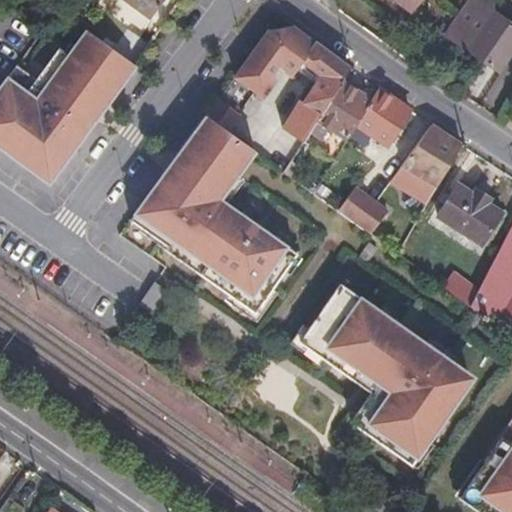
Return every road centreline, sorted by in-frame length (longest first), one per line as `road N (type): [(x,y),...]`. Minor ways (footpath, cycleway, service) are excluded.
road 1 (residential): [(238,0),(61,240)]
road 2 (tertiary): [(294,2),(511,148)]
road 3 (unknown): [(175,85),(332,212)]
road 4 (residential): [(117,511),(0,427)]
